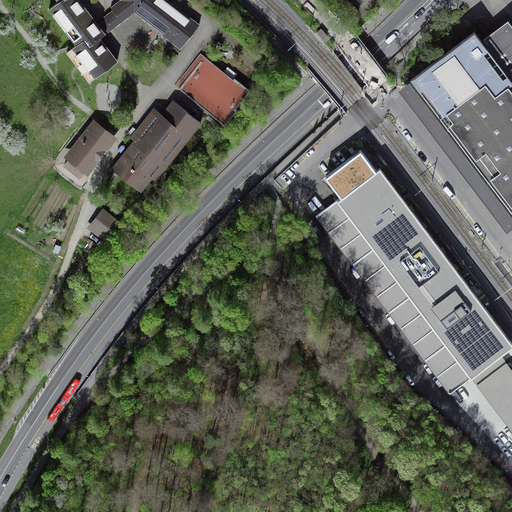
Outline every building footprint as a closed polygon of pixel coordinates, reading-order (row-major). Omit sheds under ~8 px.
[(99,27),(78,0),(58,0),(59,1),(50,8),(77,44),(66,52),(89,82),(117,61),(99,38),(105,33),(105,32),(134,10),(129,6),(124,2),(117,7),(113,10),(114,12),(105,18),(107,21),(99,27)] [(198,25),(165,0),(121,0),(124,2),(129,6),(134,10),(137,12),(136,13),(162,33),(161,35),(180,49),(198,25)] [(329,0),(350,20),(359,11),(347,0),(329,0)] [(511,25),(508,20),(495,29),(483,38),(486,43),(484,44),(474,31),(411,79),(511,211),(511,25)] [(319,30),(317,32),(323,39),(327,35),(321,28),(319,30)] [(248,91),(204,56),(179,88),(181,90),(162,114),(162,115),(145,136),(141,133),(137,130),(131,137),(135,140),(112,168),(140,190),(151,176),(155,180),(156,179),(155,178),(200,122),(190,114),(198,103),(223,123),(248,91)] [(256,81),(260,84),(271,70),(267,67),(264,65),(260,71),(262,72),(256,81)] [(154,108),(137,130),(141,133),(145,136),(162,115),(162,114),(154,108)] [(112,137),(95,124),(69,157),(86,170),(112,137)] [(482,381),(511,358),(511,351),(509,347),(511,344),(511,342),(380,167),(375,171),(360,150),(355,155),(327,176),(331,182),(342,196),(317,215),(339,244),(411,340),(450,391),(472,375),(473,376),(476,374),(482,381)] [(120,222),(103,209),(96,218),(88,228),(105,241),(120,222)]
